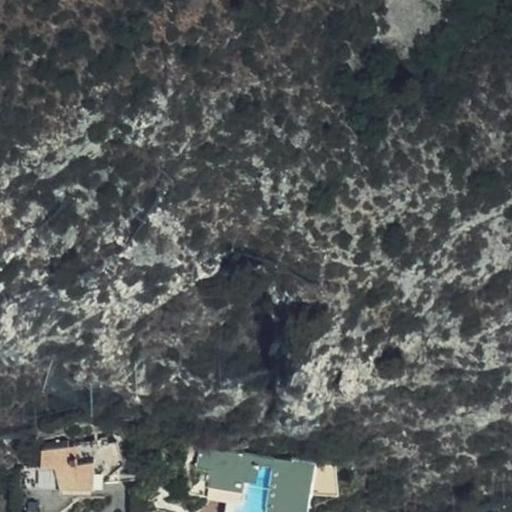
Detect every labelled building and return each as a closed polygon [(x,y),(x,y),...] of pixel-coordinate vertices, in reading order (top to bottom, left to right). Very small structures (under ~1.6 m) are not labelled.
[(31,435),(31,465),(37,465),(43,480),(88,480),(88,470),(96,464),(103,473),(118,463),(106,445),(91,445),(91,441),(57,440),(57,435),(31,435)] [(185,457),(185,477),(200,477),(200,486),(236,486),(236,503),(228,503),(227,511),(264,511),(264,510),(264,499),(307,500),(307,455),(283,455),(283,457),(185,457)] [(37,465),(31,465),(30,487),(92,487),(106,477),(103,473),(96,464),(88,470),(88,480),(43,480),(37,465)] [(200,477),(185,477),(185,486),(200,486),(200,477)] [(200,486),(185,486),(185,503),(200,503),(200,486)] [(236,486),(200,486),(200,503),(228,503),(236,503),(236,486)] [(307,510),(307,500),(264,499),(264,510),(307,510)]
